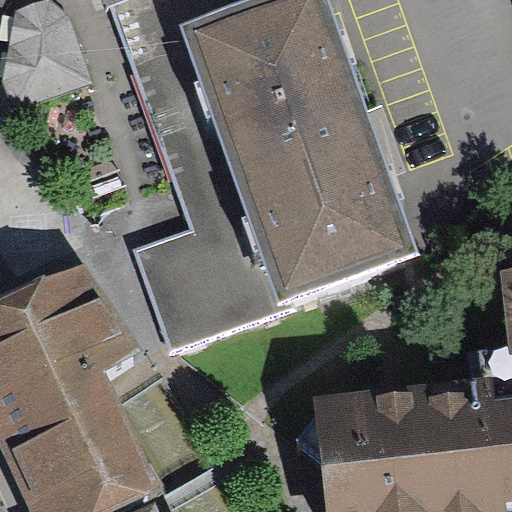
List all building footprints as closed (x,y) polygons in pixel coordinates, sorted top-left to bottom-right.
[(98,0),(108,27),(115,24),(184,0),(98,0)] [(282,332),(422,283),(387,185),(408,178),(384,110),(363,117),(324,4),(243,32),(232,0),(184,0),(115,24),(191,240),(137,259),(172,359),(278,322),(282,332)] [(2,86),(13,118),(95,89),(71,23),(50,4),(16,16),(2,86)] [(119,511),(160,494),(106,374),(143,348),(85,261),(0,301),(0,444),(31,511),(119,511)] [(511,511),(511,294),(502,296),(509,369),(481,372),(484,403),(316,421),(317,432),(297,458),(322,477),(324,511),(511,511)]
